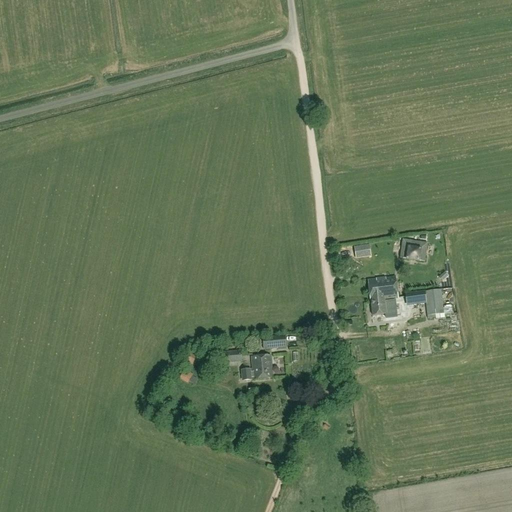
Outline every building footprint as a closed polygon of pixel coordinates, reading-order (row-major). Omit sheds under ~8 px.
[(431,232),(407,235),(409,253),(433,250),(431,232)] [(423,268),(409,277),(411,281),(416,278),(419,283),(429,277),(423,268)] [(396,279),(369,282),(371,303),(371,302),(373,317),(386,316),(384,301),(398,299),(396,279)] [(444,314),(441,291),(425,292),(428,316),(444,314)] [(410,319),(418,317),(414,303),(406,305),(410,319)] [(264,349),(286,347),(285,336),(263,338),(264,349)] [(242,362),(241,351),(219,353),(220,364),(242,362)] [(184,360),(181,365),(190,369),(192,365),(196,358),(188,355),(185,360),(184,360)] [(251,379),(253,379),(253,381),(273,379),(271,356),(251,358),(253,373),(250,373),(250,371),(242,372),(243,382),(251,381),(251,379)] [(192,377),(185,372),(181,377),(189,382),(192,377)]
